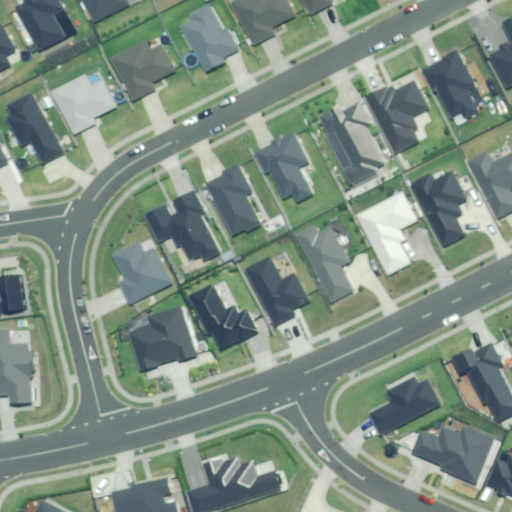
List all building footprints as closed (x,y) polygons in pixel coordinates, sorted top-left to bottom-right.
[(26,0),(28,3),(17,8),(41,52),(75,34),(56,0),(26,0)] [(84,0),(96,23),(128,6),(125,0),(84,0)] [(234,0),(228,4),(252,47),(274,35),(271,30),(294,17),(284,0),(234,0)] [(297,0),(306,16),(331,3),(328,0),(297,0)] [(223,30),(207,3),(187,15),(191,22),(180,28),(205,71),(224,60),(223,57),(237,48),(226,29),(223,30)] [(511,19),(503,24),(511,41),(511,43),(490,55),(507,90),(511,87),(511,19)] [(0,74),(11,69),(6,57),(12,54),(0,26),(0,74)] [(146,42),(111,59),(132,100),(154,89),(151,83),(174,72),(161,45),(151,51),(146,42)] [(476,89),(457,53),(424,69),(433,86),(437,84),(453,115),(462,110),(464,116),(478,109),(469,92),(476,89)] [(101,71),(50,96),(68,133),(120,108),(101,71)] [(392,85),(367,97),(396,154),(418,143),(413,132),(418,130),(412,117),(428,109),(414,82),(395,91),(392,85)] [(32,94),(3,109),(23,146),(32,142),(42,162),(62,151),(32,94)] [(371,126),(359,103),(343,111),(341,106),(319,117),(353,186),(387,169),(366,129),(371,126)] [(293,135),(256,153),(266,173),(270,171),(283,198),(292,193),(297,203),(311,196),(298,169),(308,164),(293,135)] [(488,153),(469,163),(498,219),(511,211),(511,195),(509,191),(511,189),(511,153),(493,163),(488,153)] [(252,193),(238,164),(223,172),(225,176),(206,186),(232,237),(246,230),(247,232),(260,226),(245,196),(252,193)] [(433,175),(414,185),(445,245),(463,235),(455,219),(462,216),(456,204),(466,199),(452,173),(436,181),(433,175)] [(165,204),(146,213),(159,239),(170,233),(176,245),(182,242),(187,253),(189,252),(194,262),(205,257),(206,260),(218,254),(217,251),(197,215),(205,211),(194,190),(173,200),(179,213),(171,217),(165,204)] [(402,192),(357,215),(388,274),(409,263),(398,243),(405,239),(400,229),(417,220),(402,192)] [(317,226),(297,236),(330,303),(352,292),(340,266),(350,261),(332,226),(320,232),(317,226)] [(136,242),(111,256),(122,276),(117,279),(130,305),(172,283),(153,247),(142,253),(136,242)] [(269,258),(247,269),(274,325),(293,316),(290,310),(311,300),(298,274),(281,282),(269,258)] [(0,316),(1,316),(24,313),(19,275),(0,277),(0,316)] [(213,287),(187,299),(206,336),(210,334),(220,353),(258,334),(247,312),(242,315),(237,306),(226,312),(213,287)] [(197,358),(180,308),(150,318),(152,324),(130,331),(144,370),(178,359),(179,363),(197,358)] [(9,331),(0,331),(0,393),(10,393),(10,403),(30,402),(29,376),(32,376),(31,345),(10,346),(9,331)] [(504,369),(492,344),(455,361),(461,376),(468,373),(484,405),(487,403),(496,422),(511,414),(511,398),(499,371),(504,369)] [(389,406),(367,416),(375,435),(439,405),(428,380),(417,385),(414,378),(382,393),(389,406)] [(435,435),(420,429),(410,455),(438,467),(436,471),(473,487),(494,437),(465,425),(460,436),(444,429),(441,435),(436,433),(435,435)] [(500,459),(488,486),(511,495),(511,454),(509,454),(506,462),(500,459)] [(187,492),(192,511),(204,511),(283,488),(278,473),(259,479),(253,461),(241,465),(239,459),(227,463),(225,458),(205,464),(212,485),(187,492)] [(137,489),(112,494),(116,511),(134,511),(135,511),(175,511),(174,505),(165,507),(162,496),(171,494),(168,480),(136,486),(137,489)] [(61,511),(43,502),(37,511),(61,511)]
